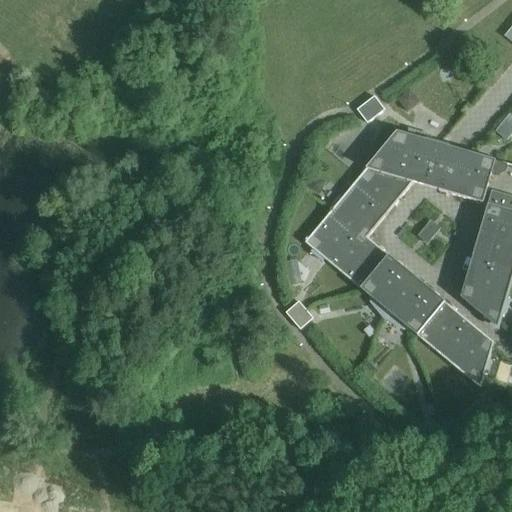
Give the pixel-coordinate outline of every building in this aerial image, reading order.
[(385,112),(375,98),(357,111),(368,125),(385,112)] [(368,239),(413,185),(489,207),(462,300),(466,304),(490,323),(491,324),(493,325),(494,325),(495,325),(497,325),(498,324),(499,323),(500,322),(501,322),(501,320),(503,315),(506,315),(510,302),(507,301),(511,283),(511,167),(430,143),(431,137),(409,131),(408,137),(398,134),(343,200),(340,198),(331,209),(334,211),(306,245),(314,251),(312,254),(323,263),(325,260),(374,301),(371,304),(385,321),(404,331),(406,328),(481,390),(485,375),(488,376),(492,363),(489,362),(494,345),(368,239)] [(301,332),(312,322),(314,320),(299,304),(286,315),(301,332)] [(369,362),(361,371),(372,380),(380,372),(369,362)] [(428,425),(422,441),(443,449),(449,433),(428,425)]
